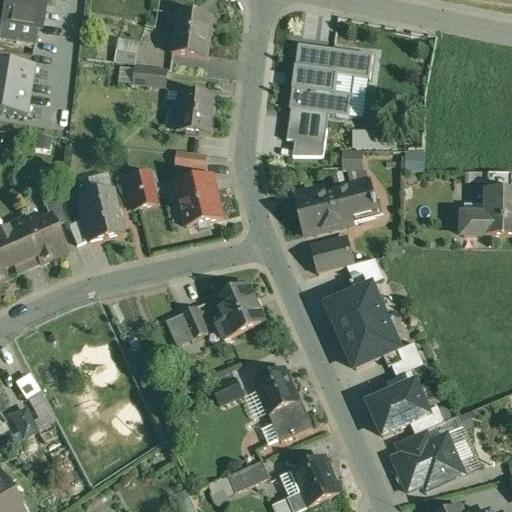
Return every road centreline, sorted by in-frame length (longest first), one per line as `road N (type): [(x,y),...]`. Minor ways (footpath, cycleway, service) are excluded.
road 1 (residential): [(391,511),(269,243)]
road 2 (residential): [(0,330),(92,283),(269,243)]
road 3 (residential): [(269,243),(242,162),(265,0)]
road 4 (residential): [(341,0),(511,34)]
